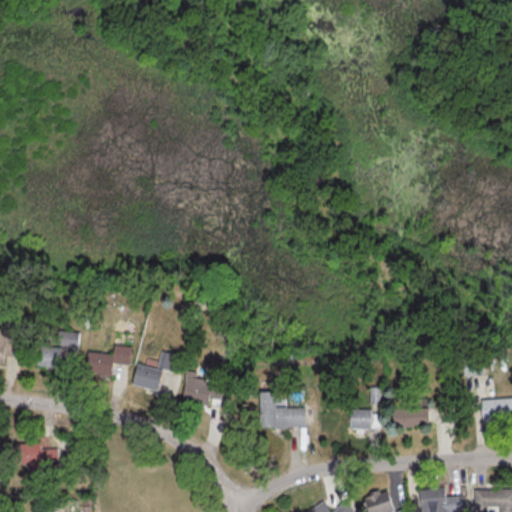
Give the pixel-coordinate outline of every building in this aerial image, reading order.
[(0,362),(1,363),(2,356),(21,357),(22,339),(5,338),(5,329),(0,328),(0,362)] [(75,349),(79,335),(58,330),(55,345),(75,349)] [(55,369),(59,350),(34,345),(30,365),(55,369)] [(127,365),(129,347),(112,345),(111,355),(85,352),(82,373),(108,377),(110,363),(127,365)] [(130,386),(156,391),(160,369),(174,371),(177,355),(160,352),(157,369),(134,365),(130,386)] [(462,358),(462,374),(482,374),(482,358),(462,358)] [(207,398),(219,399),(221,380),(194,377),(195,373),(185,372),(181,403),(206,405),(207,398)] [(256,427),(304,427),(304,407),(274,407),(274,392),(256,392),(256,427)] [(511,399),(480,399),(480,420),(511,420),(511,399)] [(390,407),(390,427),(428,427),(428,407),(390,407)] [(378,429),(378,409),(348,409),(348,429),(378,429)] [(13,442),(13,466),(57,466),(57,448),(40,448),(40,442),(13,442)] [(418,489),(419,511),(460,511),(460,495),(445,496),(444,487),(418,489)] [(391,511),(384,489),(363,496),(367,511),(391,511)] [(478,511),(511,511),(511,489),(479,489),(478,511)] [(348,511),(346,508),(340,511),(329,511),(322,502),(308,511),(348,511)]
